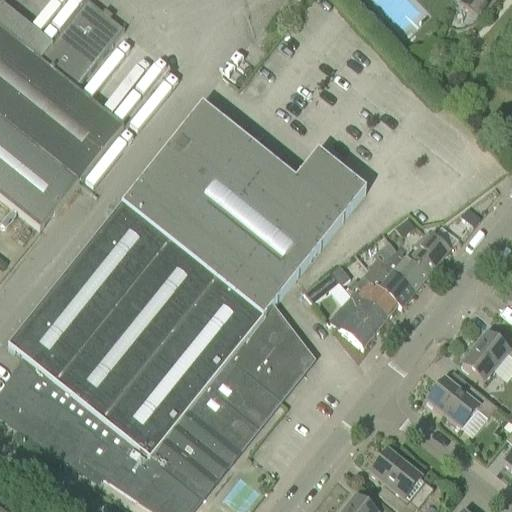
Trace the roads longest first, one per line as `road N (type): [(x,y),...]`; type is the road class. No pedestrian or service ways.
road 1 (unknown): [(0,353),(49,275),(263,0)]
road 2 (residential): [(375,401),(511,229)]
road 3 (residential): [(375,401),(508,511)]
road 4 (residential): [(280,511),(375,401)]
